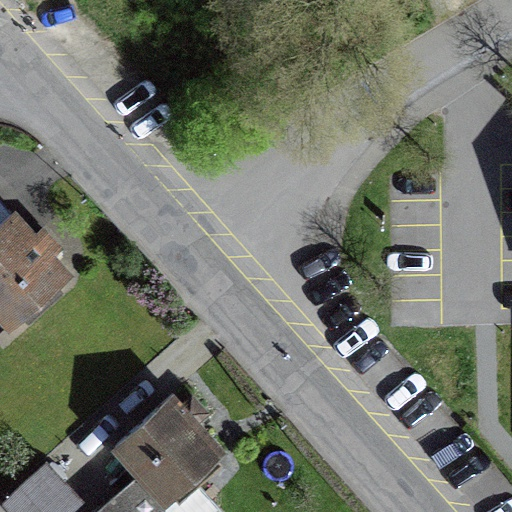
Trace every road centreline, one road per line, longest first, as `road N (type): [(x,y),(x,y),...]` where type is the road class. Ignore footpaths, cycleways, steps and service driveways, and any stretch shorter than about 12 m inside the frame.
road 1 (residential): [(175,240),(511,13)]
road 2 (residential): [(416,511),(175,240)]
road 3 (residential): [(175,240),(0,37)]
